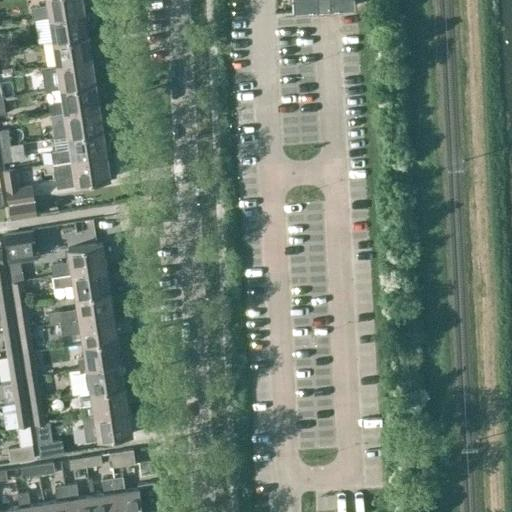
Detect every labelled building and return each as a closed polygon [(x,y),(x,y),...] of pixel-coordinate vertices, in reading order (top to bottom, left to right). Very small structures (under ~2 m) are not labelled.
[(35,17),(83,9),(81,0),(46,0),(47,2),(33,5),(35,17)] [(292,0),(293,8),(317,7),(325,7),(331,6),(344,6),(354,5),(354,0),(292,0)] [(44,39),(87,33),(83,9),(35,17),(38,40),(44,39)] [(48,63),(91,56),(87,33),(44,39),(48,63)] [(94,80),(91,56),(48,63),(47,63),(47,65),(41,67),(45,90),(61,88),(60,85),(94,80)] [(51,114),(64,112),(64,109),(98,104),(94,80),(60,85),(61,88),(62,100),(49,102),(51,114)] [(102,128),(98,104),(64,109),(64,112),(51,114),(54,135),(68,133),(102,128)] [(0,129),(0,145),(0,147),(11,145),(7,128),(0,129)] [(105,151),(102,128),(68,133),(70,147),(51,150),(53,160),(105,151)] [(11,145),(0,147),(3,162),(13,160),(11,145)] [(113,163),(108,164),(105,151),(53,160),(55,174),(70,171),(72,184),(110,178),(110,177),(116,176),(113,163)] [(32,169),(30,158),(1,166),(6,183),(21,179),(19,172),(32,169)] [(13,218),(39,214),(39,213),(34,184),(8,187),(13,218)] [(60,194),(61,203),(80,201),(79,192),(60,194)] [(7,248),(9,262),(37,257),(33,230),(5,234),(7,248)] [(51,263),(52,273),(105,264),(101,240),(67,245),(69,260),(51,263)] [(109,288),(105,264),(52,273),(54,287),(73,284),(75,294),(109,288)] [(26,277),(12,279),(12,281),(15,304),(26,302),(23,280),(27,279),(26,277)] [(0,306),(11,304),(7,282),(0,283),(0,306)] [(48,312),(50,322),(113,312),(109,288),(75,294),(77,307),(60,310),(48,312)] [(30,328),(26,302),(15,304),(19,329),(30,328)] [(15,330),(11,304),(0,306),(0,311),(3,332),(15,330)] [(81,331),(82,341),(117,336),(113,312),(50,322),(50,324),(60,322),(62,334),(81,331)] [(30,328),(19,329),(23,351),(34,349),(30,328)] [(15,330),(3,332),(7,354),(18,352),(15,330)] [(78,357),(79,366),(120,359),(117,336),(82,341),(85,356),(78,357)] [(38,373),(34,349),(23,351),(26,374),(38,373)] [(23,377),(18,352),(7,354),(11,379),(23,377)] [(88,378),(90,388),(124,383),(120,359),(79,366),(81,380),(88,378)] [(42,397),(38,373),(26,374),(30,399),(42,397)] [(84,404),(86,413),(128,407),(124,383),(90,388),(92,402),(84,404)] [(13,387),(15,403),(25,401),(23,385),(13,387)] [(46,423),(42,397),(30,399),(34,424),(46,423)] [(0,413),(11,413),(11,399),(0,398),(0,413)] [(25,401),(15,403),(18,419),(28,417),(25,401)] [(132,431),(128,407),(86,413),(87,422),(95,421),(98,437),(132,431)] [(60,437),(37,441),(40,455),(63,451),(60,437)] [(7,446),(8,449),(9,460),(32,457),(30,442),(7,446)] [(132,447),(109,451),(111,464),(134,461),(132,447)] [(101,453),(85,456),(87,466),(103,464),(101,453)] [(87,466),(85,456),(69,459),(70,469),(87,466)] [(53,461),(38,463),(39,474),(55,471),(53,461)] [(39,474),(38,463),(22,466),(23,476),(39,474)] [(142,511),(141,505),(139,486),(125,488),(123,475),(112,477),(117,511),(142,511)] [(93,511),(117,511),(112,477),(102,478),(104,491),(90,493),(93,511)] [(44,511),(68,511),(67,497),(65,485),(55,486),(57,499),(43,501),(44,511)] [(20,511),(44,511),(43,501),(30,503),(28,490),(17,492),(19,504),(20,511)] [(67,497),(68,511),(93,511),(90,493),(67,497)]
